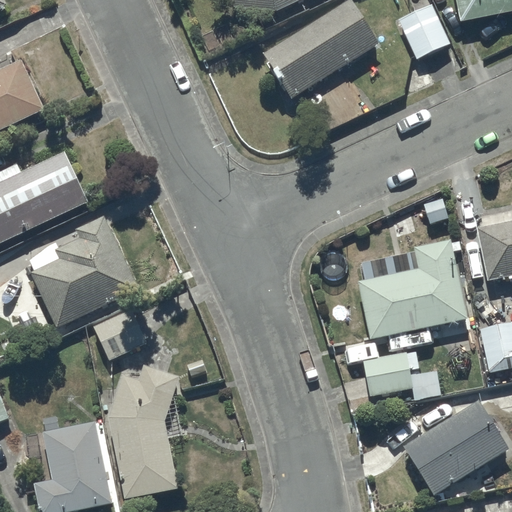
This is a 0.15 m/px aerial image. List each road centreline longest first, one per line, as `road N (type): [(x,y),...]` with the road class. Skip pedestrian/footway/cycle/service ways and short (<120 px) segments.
road 1 (residential): [(227,238),(511,104)]
road 2 (residential): [(314,511),(280,366),(227,238)]
road 3 (residential): [(227,238),(113,0)]
